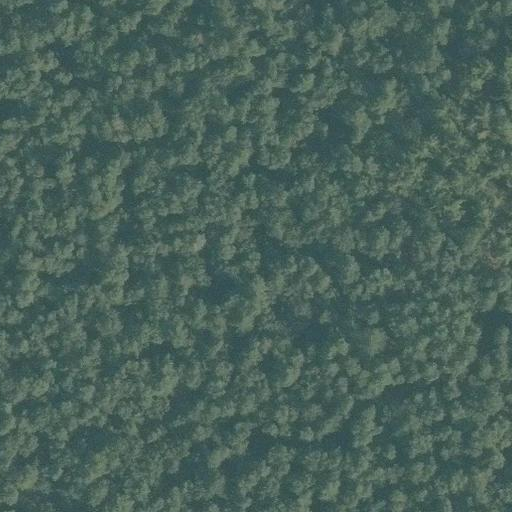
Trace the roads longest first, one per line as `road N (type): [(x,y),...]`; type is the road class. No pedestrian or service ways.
road 1 (track): [(377,158),(55,511)]
road 2 (track): [(176,0),(377,158)]
road 3 (track): [(377,158),(511,264)]
